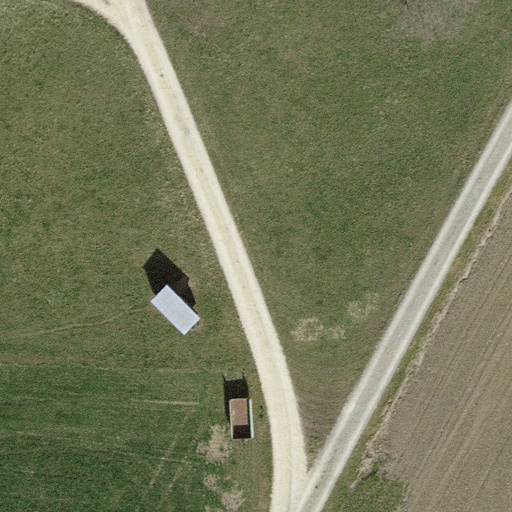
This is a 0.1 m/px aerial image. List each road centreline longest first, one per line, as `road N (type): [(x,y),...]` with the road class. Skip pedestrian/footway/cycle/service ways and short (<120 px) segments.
road 1 (track): [(145,0),(282,399),(304,511)]
road 2 (track): [(304,511),(511,133)]
